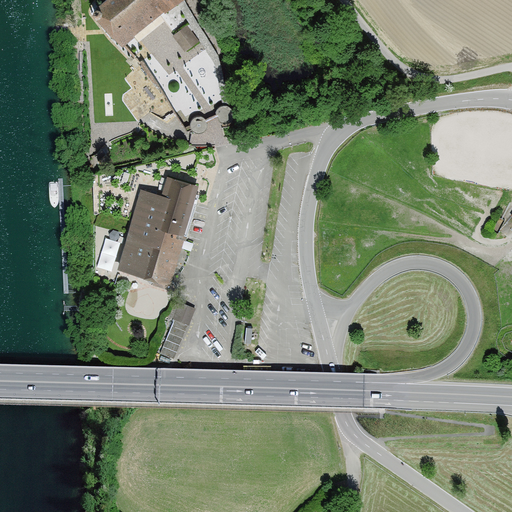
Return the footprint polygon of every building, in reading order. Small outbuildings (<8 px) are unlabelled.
[(233,109),(229,106),(218,54),(185,0),(108,0),(94,12),(113,36),(124,45),(139,62),(153,84),(157,85),(159,84),(142,59),(136,55),(124,41),(162,10),(164,11),(177,1),(215,65),(222,105),(217,107),(216,111),(216,114),(206,119),(201,116),(195,116),(190,120),(189,125),(184,127),(187,132),(191,130),(196,133),(201,133),(204,132),(206,128),(207,126),(207,121),(217,117),(220,122),(224,124),(229,122),(233,119),(234,114),(233,109)] [(186,49),(198,40),(187,26),(175,35),(186,49)] [(150,194),(142,191),(120,266),(165,280),(167,273),(171,274),(174,262),(170,261),(178,237),(185,239),(190,222),(184,221),(195,187),(169,179),(164,198),(156,195),(157,192),(151,191),(150,194)] [(97,266),(112,270),(122,238),(106,234),(97,266)] [(195,309),(180,303),(160,353),(174,358),(195,309)]
